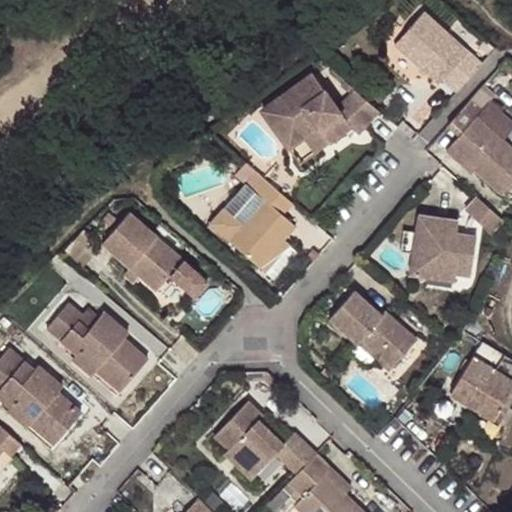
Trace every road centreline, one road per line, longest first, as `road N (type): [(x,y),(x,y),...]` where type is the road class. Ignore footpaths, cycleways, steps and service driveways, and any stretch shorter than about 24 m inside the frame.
road 1 (residential): [(77,511),(214,355),(256,345)]
road 2 (residential): [(419,158),(256,345)]
road 3 (residential): [(256,345),(284,361),(437,511)]
